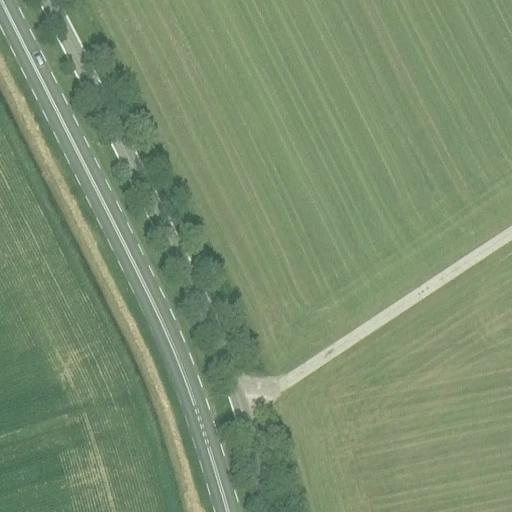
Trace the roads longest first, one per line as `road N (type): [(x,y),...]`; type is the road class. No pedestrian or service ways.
road 1 (primary): [(227,511),(204,411),(0,0)]
road 2 (unclassified): [(266,511),(213,335),(46,0)]
